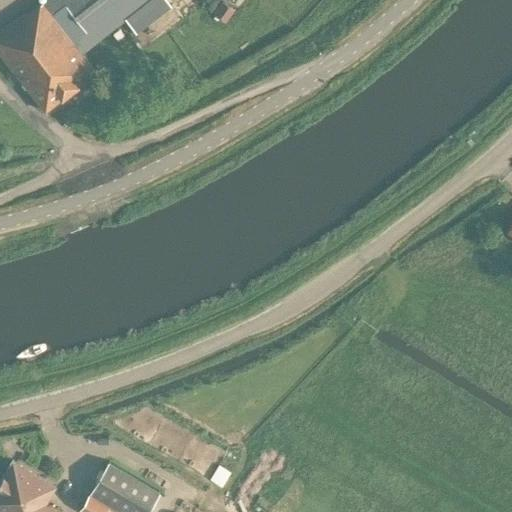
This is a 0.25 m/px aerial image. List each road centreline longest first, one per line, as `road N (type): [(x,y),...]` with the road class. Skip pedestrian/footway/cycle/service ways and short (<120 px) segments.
road 1 (tertiary): [(0,416),(110,388),(279,317),(380,248),(511,138)]
road 2 (unclassified): [(0,222),(144,176),(273,104),(411,0)]
